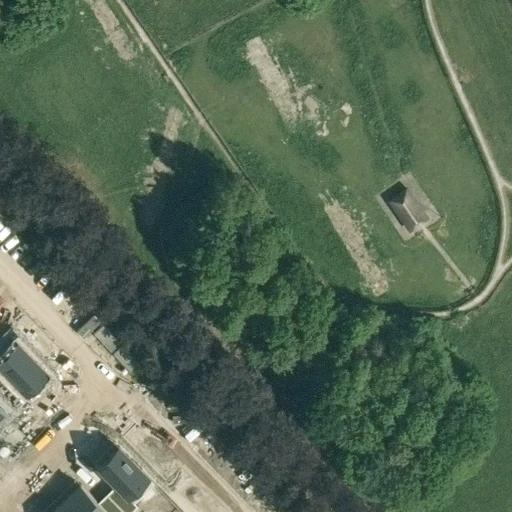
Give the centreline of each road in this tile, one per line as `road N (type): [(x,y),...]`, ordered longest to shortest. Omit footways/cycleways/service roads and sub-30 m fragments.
road 1 (residential): [(110,380),(237,511)]
road 2 (residential): [(0,265),(110,380)]
road 3 (residential): [(110,380),(0,483)]
